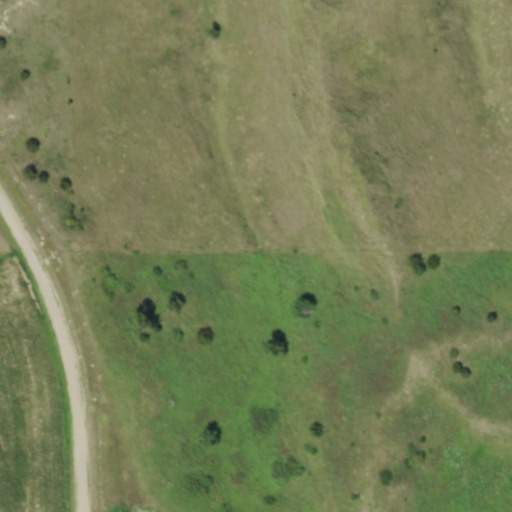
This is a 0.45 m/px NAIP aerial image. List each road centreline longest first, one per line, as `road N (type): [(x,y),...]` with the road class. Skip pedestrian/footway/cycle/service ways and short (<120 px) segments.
road 1 (residential): [(0,193),(42,268),(73,350)]
road 2 (residential): [(86,511),(73,350)]
